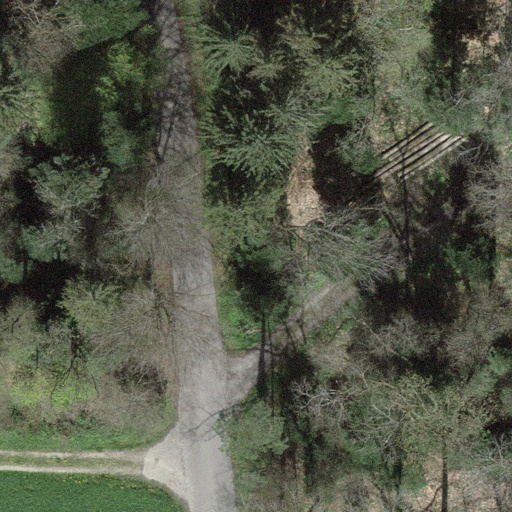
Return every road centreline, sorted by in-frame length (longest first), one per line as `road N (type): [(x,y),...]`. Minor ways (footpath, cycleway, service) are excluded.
road 1 (unclassified): [(231,511),(219,382),(143,0)]
road 2 (track): [(511,199),(407,244),(219,382)]
